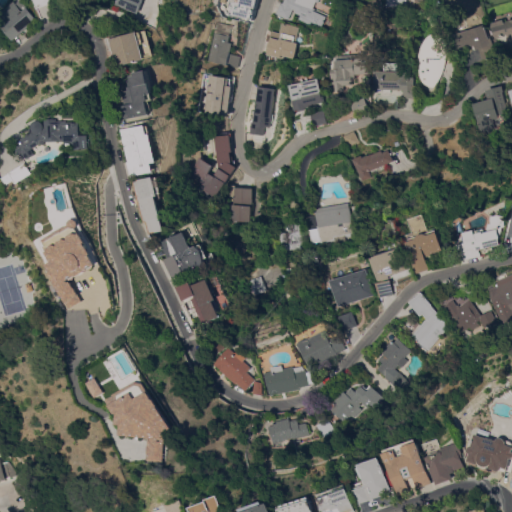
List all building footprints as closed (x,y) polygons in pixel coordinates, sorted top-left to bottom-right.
[(19,41),(1,18),(21,2),(22,4),(26,0),(28,0),(45,20),(19,41)] [(63,0),(64,2),(47,8),(43,0),(63,0)] [(153,0),(153,1),(151,0),(148,0),(145,9),(130,3),(131,2),(125,0),(153,0)] [(234,7),(232,6),(233,2),(231,1),(231,0),(257,0),(252,21),(248,20),(248,21),(242,19),(243,18),(232,16),(232,14),(232,13),(232,10),(233,9),(234,7)] [(280,3),(282,3),(283,0),(318,0),(317,3),(315,2),(312,10),(326,17),(319,30),(298,19),(300,16),(293,13),(294,10),(292,10),(287,20),(275,14),(280,3)] [(511,47),(508,34),(503,35),(503,37),(496,39),(491,23),(504,19),(505,24),(507,23),(507,21),(511,19),(511,47)] [(217,33),(220,23),(231,26),(228,35),(231,36),(230,42),(233,43),(230,54),(240,57),(238,67),(210,60),(217,33)] [(299,27),(295,42),(297,43),(293,58),(281,55),(280,58),(266,55),(267,49),(266,49),(271,31),(279,33),(281,23),(299,27)] [(488,39),(491,38),(496,55),(482,60),(478,49),(475,50),(474,45),(455,51),(450,36),(484,25),(488,39)] [(146,32),(146,33),(149,32),(152,44),(149,44),(154,59),(127,67),(119,39),(120,39),(146,32)] [(429,87),(426,86),(422,84),(420,80),(419,76),(418,71),(418,63),(419,55),(420,50),(422,45),(426,39),(429,36),(433,34),(436,35),(439,36),(442,39),(444,43),(445,48),(446,54),(446,58),(444,64),(442,70),(439,78),(435,85),(432,88),(429,87)] [(366,58),(368,77),(352,78),(352,85),(342,86),(343,91),(333,92),(333,79),(331,79),(330,70),(336,69),(335,60),(366,58)] [(391,90),(391,93),(383,92),(383,89),(373,89),(374,71),(384,71),(385,62),(397,63),(397,71),(407,72),(407,77),(414,78),(413,85),(416,85),(415,99),(402,98),(402,91),(391,90)] [(160,100),(154,101),(156,115),(130,120),(128,106),(134,105),(131,92),(138,90),(137,87),(138,87),(137,80),(138,80),(138,76),(142,75),(142,72),(153,70),(160,100)] [(213,75),(228,78),(228,79),(231,79),(230,86),(232,86),(227,116),(207,112),(213,75)] [(318,78),(321,91),(322,91),(325,103),(322,104),(322,102),(316,104),(316,105),(306,107),(307,108),(294,111),(293,106),(294,106),(289,85),(318,78)] [(271,114),(273,114),(271,123),(270,123),(269,128),(265,127),(265,129),(263,128),(263,130),(264,130),(263,136),(261,136),(260,142),(248,140),(249,134),(247,134),(249,120),(251,120),(252,111),(253,111),(257,86),(275,89),(271,114)] [(486,90),(503,86),(505,92),(503,92),(509,112),(499,115),(500,117),(494,119),(497,128),(482,132),(474,104),(489,100),(487,92),(486,90)] [(351,103),(364,97),(369,109),(356,115),(351,103)] [(313,126),(310,113),(324,110),(327,124),(313,126)] [(43,149),(46,154),(38,160),(34,154),(32,156),(24,143),(45,130),(42,124),(52,118),(56,125),(56,119),(69,118),(69,121),(79,121),(79,122),(91,122),(91,135),(99,135),(100,148),(91,148),(91,150),(86,150),(85,144),(76,144),(76,141),(56,141),(55,145),(51,144),(43,149)] [(138,176),(136,162),(137,162),(131,129),(153,125),(155,134),(158,134),(163,162),(158,163),(160,172),(138,176)] [(359,142),(347,147),(342,136),(354,131),(355,134),(359,142)] [(217,198),(204,190),(206,186),(200,182),(197,179),(196,175),(195,171),(195,168),(202,157),(205,159),(206,158),(213,163),(212,164),(214,166),(209,173),(214,176),(218,168),(215,136),(229,135),(231,152),(229,152),(230,164),(235,167),(234,168),(217,198)] [(381,150),(382,152),(388,150),(393,161),(390,162),(393,168),(362,181),(353,159),(361,155),(362,158),(381,150)] [(36,163),(42,173),(25,184),(23,180),(15,185),(10,178),(36,163)] [(160,180),(165,179),(166,186),(161,187),(163,196),(160,196),(167,230),(153,233),(151,222),(149,223),(140,180),(159,176),(160,180)] [(248,222),(230,221),(231,198),(227,198),(228,185),(233,185),(233,188),(250,189),(248,222)] [(307,230),(316,228),(316,226),(317,225),(314,209),(348,203),(353,233),(332,237),(333,240),(319,243),(319,242),(310,243),(307,230)] [(444,251),(427,256),(431,269),(417,274),(407,242),(415,240),(408,219),(423,214),(430,234),(438,232),(444,251)] [(483,250),(484,256),(463,261),(459,244),(469,242),(467,232),(478,230),(478,231),(491,228),(492,223),(495,223),(495,216),(509,217),(509,226),(503,235),(504,237),(503,240),(504,245),(483,250)] [(299,229),(300,229),(301,241),(300,241),(300,249),(279,250),(278,233),(287,232),(286,223),(299,223),(299,229)] [(192,249),(202,244),(207,257),(203,259),(206,266),(174,279),(166,260),(170,258),(169,254),(163,256),(161,252),(167,250),(163,241),(185,232),(192,249)] [(78,307),(59,272),(60,271),(56,264),(61,261),(56,252),(57,252),(59,247),(63,244),(68,246),(68,241),(74,238),(77,239),(78,236),(83,233),(87,233),(91,235),(94,240),(93,244),(96,247),(99,252),(99,256),(105,266),(97,271),(96,270),(92,272),(93,274),(85,278),(84,277),(79,280),(79,281),(80,281),(88,296),(87,296),(91,302),(84,306),(83,304),(78,307)] [(371,257),(403,247),(411,273),(392,279),(395,294),(381,297),(377,283),(379,283),(371,257)] [(456,253),(456,252),(459,251),(461,260),(452,262),(450,255),(456,253)] [(367,269),(375,295),(338,307),(330,281),(367,269)] [(511,276),(511,310),(503,314),(496,297),(493,298),(490,291),(503,285),(501,281),(511,276)] [(263,291),(251,295),(246,282),(258,278),(263,291)] [(203,324),(192,300),(185,303),(183,301),(182,301),(176,287),(190,281),(192,286),(206,279),(215,299),(212,300),(219,318),(203,324)] [(40,291),(34,292),(32,284),(37,282),(40,291)] [(430,351),(413,336),(428,319),(425,314),(422,316),(411,302),(424,292),(452,326),(430,351)] [(448,306),(457,300),(461,306),(463,305),(464,306),(474,299),(484,315),(495,311),(500,323),(488,328),(484,319),(481,322),(483,325),(475,330),(473,327),(466,332),(448,306)] [(357,326),(344,331),(339,316),(352,311),(357,326)] [(311,369),(298,344),(324,330),(329,340),(338,335),(345,349),(337,354),(337,355),(311,369)] [(398,372),(407,380),(398,391),(383,378),(384,377),(376,369),(382,363),(378,359),(383,354),(381,352),(392,340),(395,342),(399,338),(412,350),(405,358),(408,360),(401,368),(398,365),(394,369),(398,372)] [(213,365),(229,348),(235,353),(238,350),(246,357),(243,361),(250,368),(246,372),(254,379),(243,391),(235,383),(234,385),(213,365)] [(305,372),(308,371),(314,382),(307,384),(308,385),(297,388),(297,389),(276,394),(276,393),(272,394),(272,395),(269,396),(263,373),(271,371),(270,367),(282,365),(282,369),(292,367),(293,368),(301,366),(304,371),(305,372)] [(251,394),(253,381),(261,382),(260,395),(251,394)] [(344,393),(349,387),(354,391),(359,386),(361,387),(362,386),(365,389),(368,386),(387,403),(377,412),(369,405),(366,408),(360,402),(356,407),(360,409),(353,418),(349,415),(343,423),(329,410),(333,405),(331,404),(342,391),(344,393)] [(171,432),(167,462),(153,460),(153,454),(154,445),(155,446),(156,438),(127,435),(123,428),(126,415),(119,404),(140,392),(144,398),(156,391),(178,429),(171,432)] [(273,426),(272,422),(288,418),(289,421),(296,419),(297,425),(305,423),(307,435),(271,443),(267,427),(273,426)] [(500,440),(502,438),(503,438),(505,438),(509,439),(511,440),(511,465),(511,469),(510,469),(509,472),(503,470),(503,471),(500,471),(500,473),(472,464),(472,462),(471,462),(474,454),(472,453),(471,451),(472,447),(474,446),(475,446),(479,434),(500,440)] [(418,488),(414,478),(407,480),(411,491),(399,495),(384,454),(385,453),(384,450),(394,447),(396,450),(404,447),(403,443),(416,439),(433,483),(418,488)] [(461,442),(466,457),(464,458),(467,467),(455,471),(456,472),(453,474),(454,479),(437,484),(429,458),(429,457),(425,444),(440,439),(443,448),(461,442)] [(393,492),(360,504),(355,491),(356,490),(355,488),(356,488),(354,484),(363,481),(358,468),(361,466),(360,463),(379,457),(379,458),(381,458),(393,492)] [(0,459),(3,459),(4,463),(10,462),(19,476),(0,481),(0,459)] [(353,511),(330,511),(328,511),(323,511),(317,495),(346,485),(347,488),(349,487),(356,508),(355,508),(356,511),(353,511)] [(214,511),(222,509),(218,497),(191,506),(192,511),(214,511)] [(271,511),(235,511),(262,501),(263,505),(269,503),(271,511)]
